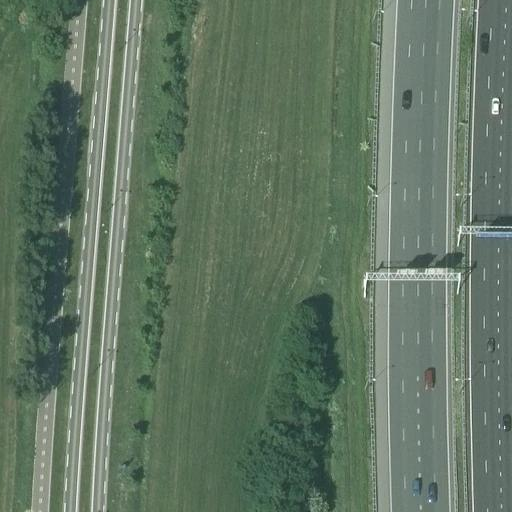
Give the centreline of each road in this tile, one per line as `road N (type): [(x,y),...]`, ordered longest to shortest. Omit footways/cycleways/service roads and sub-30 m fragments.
road 1 (secondary): [(109,0),(72,511)]
road 2 (secondary): [(100,511),(135,0)]
road 3 (motorway): [(501,511),(505,0)]
road 4 (motorway): [(424,0),(421,511)]
